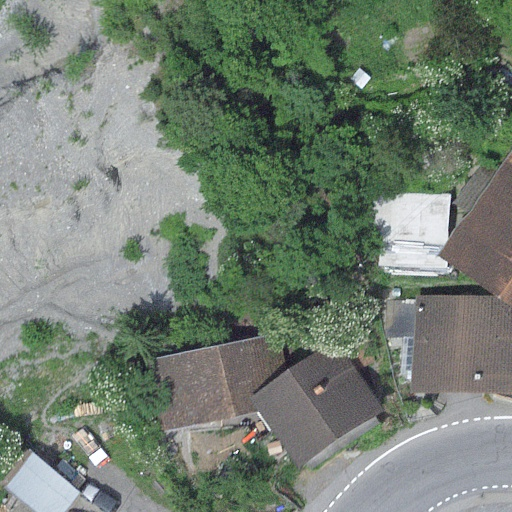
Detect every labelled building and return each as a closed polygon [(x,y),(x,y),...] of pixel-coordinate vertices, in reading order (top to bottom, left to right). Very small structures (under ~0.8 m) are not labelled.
[(511,288),(511,135),(428,250),(501,303),(511,288)] [(511,288),(501,303),(511,310),(511,288)] [(384,336),(411,337),(412,297),(385,296),(384,336)] [(511,315),(485,299),(412,297),(411,337),(409,392),(511,394),(511,315)] [(278,333),(145,360),(160,430),(256,411),(246,396),(287,369),(278,333)] [(287,369),(246,396),(256,411),(291,465),(377,409),(332,339),(287,369)] [(31,452),(2,487),(31,511),(61,511),(78,491),(31,452)]
